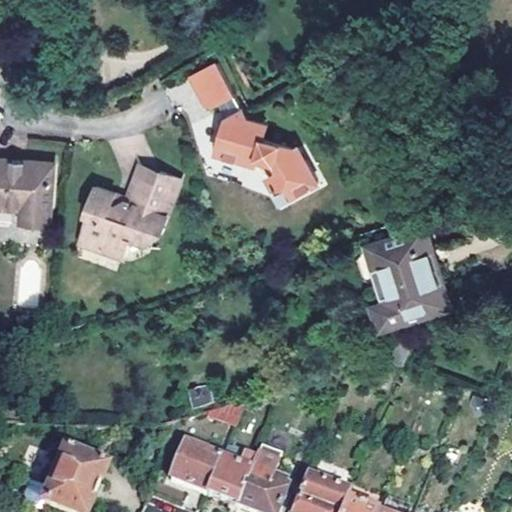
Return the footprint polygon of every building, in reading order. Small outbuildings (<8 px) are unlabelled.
[(263,139),(267,124),(244,118),(219,62),(192,76),(203,103),(215,106),(220,104),(226,119),(218,150),(256,159),(258,153),(274,156),(278,166),(267,172),(279,197),(317,180),(299,144),(293,146),(263,139)] [(129,153),(126,174),(130,175),(150,161),(150,155),(129,153)] [(112,200),(113,188),(93,185),(90,216),(93,217),(89,256),(131,260),(133,241),(139,236),(152,238),(154,222),(159,223),(164,223),(173,158),(150,155),(150,161),(130,175),(126,174),(125,190),(124,193),(117,201),(112,200)] [(30,236),(40,228),(46,229),(55,168),(0,159),(0,209),(18,212),(17,224),(22,225),(30,236)] [(125,190),(113,188),(112,200),(117,201),(124,193),(125,190)] [(381,332),(452,307),(423,228),(373,245),(392,301),(372,308),(381,332)] [(325,368),(318,372),(340,382),(350,356),(325,368)] [(0,396),(10,396),(9,373),(0,373),(0,396)] [(208,384),(188,390),(194,407),(213,400),(208,384)] [(276,410),(279,402),(264,397),(263,397),(261,404),(276,410)] [(208,497),(222,461),(186,447),(173,482),(208,497)] [(261,448),(254,468),(274,476),(283,456),(261,448)] [(65,454),(43,508),(52,511),(90,511),(106,470),(65,454)] [(222,461),(208,497),(238,508),(252,473),(222,461)] [(252,473),(238,508),(246,511),(279,511),(290,488),(286,487),(288,482),(274,476),(254,468),(252,473)] [(343,511),(348,502),(351,493),(309,478),(295,511),(343,511)] [(371,511),(348,502),(343,511),(371,511)]
